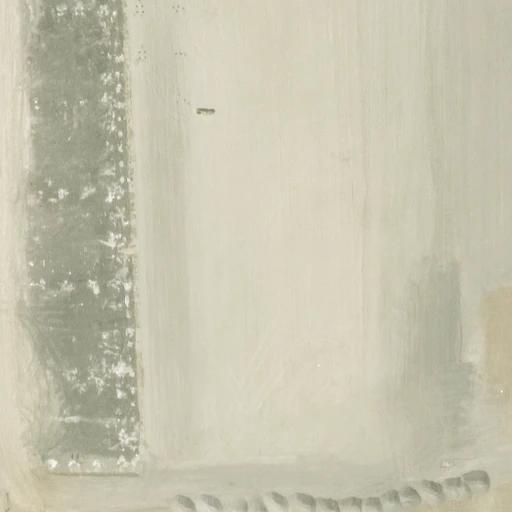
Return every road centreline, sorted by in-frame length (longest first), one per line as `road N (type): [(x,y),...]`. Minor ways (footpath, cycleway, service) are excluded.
road 1 (unknown): [(429,0),(435,194),(444,222),(511,262)]
road 2 (unknown): [(81,259),(65,0)]
road 3 (unknown): [(132,260),(142,505)]
road 4 (unknown): [(238,261),(260,505)]
road 5 (unknown): [(36,261),(47,505)]
road 6 (unknown): [(298,262),(318,505)]
road 7 (unknown): [(368,263),(375,505)]
road 8 (unknown): [(184,261),(196,502)]
road 9 (unknown): [(432,264),(442,505)]
